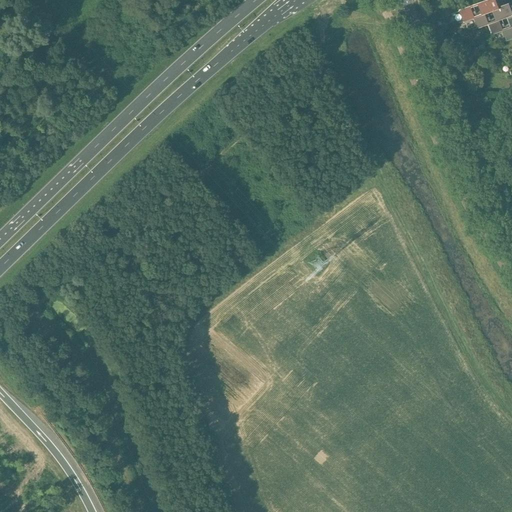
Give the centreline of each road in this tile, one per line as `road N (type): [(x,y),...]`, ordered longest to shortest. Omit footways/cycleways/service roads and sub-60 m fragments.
road 1 (secondary): [(0,268),(184,91),(296,0)]
road 2 (track): [(339,66),(356,125),(409,241),(451,327),(511,421)]
road 3 (secondary): [(257,0),(0,241)]
road 4 (tertiary): [(511,250),(473,189),(415,39)]
road 5 (motorway): [(92,511),(58,455),(0,393)]
